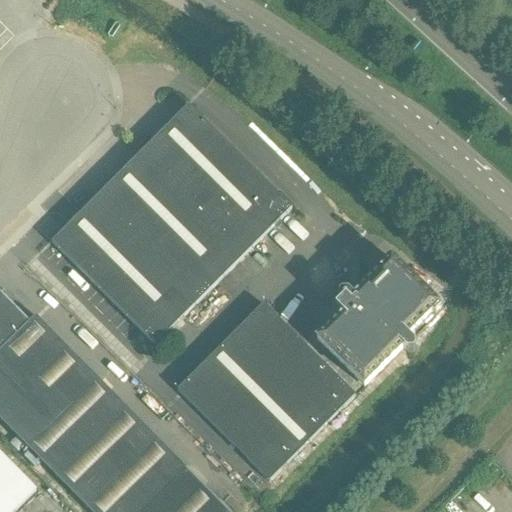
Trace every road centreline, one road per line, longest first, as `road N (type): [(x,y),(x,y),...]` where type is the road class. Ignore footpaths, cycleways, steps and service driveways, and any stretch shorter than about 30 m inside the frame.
road 1 (unclassified): [(42,125),(146,85),(194,100),(326,227),(160,395)]
road 2 (secondary): [(208,0),(448,149),(511,210)]
road 3 (unclassified): [(0,235),(160,395)]
road 4 (secondary): [(511,99),(402,0)]
road 5 (unclassified): [(160,395),(254,489)]
road 6 (unclassified): [(42,125),(25,40),(0,3)]
